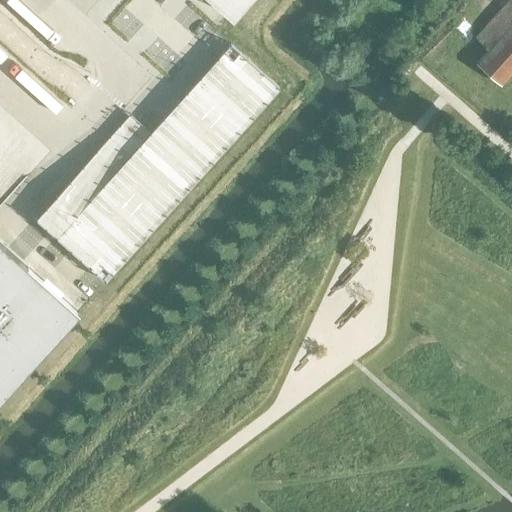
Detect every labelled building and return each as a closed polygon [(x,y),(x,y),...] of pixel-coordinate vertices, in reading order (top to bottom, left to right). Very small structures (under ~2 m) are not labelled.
[(213,0),(232,17),(247,0),(213,0)] [(153,17),(153,1),(131,1),(130,20),(146,21),(146,16),(153,17)] [(187,11),(187,1),(168,1),(169,23),(180,23),(179,11),(187,11)] [(511,5),(508,2),(474,38),(488,51),(476,63),(501,85),(511,72),(511,5)] [(132,111),(40,217),(109,277),(280,82),(232,40),(154,130),(132,111)] [(0,242),(0,397),(77,312),(0,242)]
